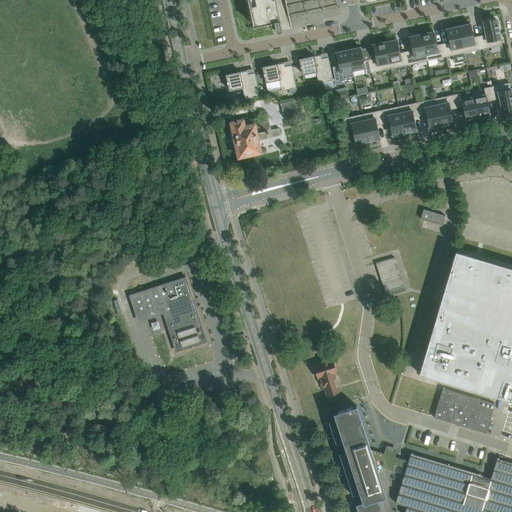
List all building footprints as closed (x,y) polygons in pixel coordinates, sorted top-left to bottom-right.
[(248,0),(254,26),(274,22),(276,32),(282,31),(280,21),(275,0),(248,0)] [(486,34),(479,36),(482,49),(501,45),(498,32),(499,31),(498,25),(497,26),(495,18),(483,21),(486,34)] [(470,24),(458,26),(464,53),(482,49),(479,36),(473,37),(470,24)] [(449,42),(443,44),(445,57),(464,53),(458,26),(446,29),(449,42)] [(433,32),(421,34),(427,61),(445,57),(443,44),(436,45),(433,32)] [(412,50),(406,52),(408,65),(427,61),(421,34),(409,37),(412,50)] [(397,40),(384,42),(390,69),(408,65),(406,52),(399,53),(397,40)] [(375,58),(369,60),(372,73),(390,69),(384,42),(372,45),(375,58)] [(360,48),(348,50),(352,70),(353,70),(364,68),(365,74),(372,73),(369,60),(363,61),(360,48)] [(352,70),(348,50),(336,53),(339,66),(332,67),(335,81),(354,77),(353,70),(352,70)] [(315,56),(314,56),(300,59),(301,66),(300,66),(301,68),(302,68),(303,74),(316,71),(319,83),(333,80),(328,57),(321,59),(321,55),(315,56)] [(278,64),(277,64),(263,67),(264,74),(263,74),(264,76),(265,76),(266,82),(279,79),(282,91),(296,88),(291,65),(285,67),(284,63),(278,64)] [(241,72),(240,72),(226,75),(228,82),(227,82),(227,84),(228,83),(229,90),(242,87),(245,99),(259,96),(255,73),(248,75),(247,71),(241,72)] [(490,87),(493,100),(499,99),(502,112),(511,109),(511,96),(509,83),(490,87)] [(485,94),(473,97),(478,118),(478,117),(490,115),(487,101),(493,100),(490,87),(484,88),(485,94)] [(460,93),(453,95),(456,108),(463,107),(465,120),(477,117),(477,118),(478,118),(473,97),(461,100),(460,93)] [(435,99),(436,105),(441,125),(453,123),(450,109),(456,108),(453,95),(435,99)] [(423,101),(417,103),(420,116),(426,115),(429,128),(440,125),(441,125),(436,105),(424,107),(423,101)] [(417,103),(398,106),(404,133),(416,130),(413,117),(420,116),(417,103)] [(398,106),(380,110),(383,124),(389,122),(392,136),(404,133),(398,106)] [(380,110),(362,114),(367,141),(368,141),(379,138),(377,125),(383,124),(380,110)] [(367,141),(362,114),(343,118),(346,132),(352,130),(355,144),(367,141)] [(246,118),(240,119),(233,121),(233,122),(231,123),(239,157),(258,152),(256,143),(258,143),(257,140),(280,135),(279,128),(270,130),(268,121),(248,126),(246,118)] [(420,219),(442,225),(445,216),(424,209),(423,209),(420,219)] [(511,401),(511,268),(455,251),(419,374),(511,401)] [(394,258),(385,261),(375,264),(385,295),(404,289),(394,258)] [(153,317),(164,313),(166,313),(172,331),(170,332),(176,349),(205,340),(199,323),(198,323),(195,315),(192,306),(194,305),(193,302),(191,302),(189,298),(190,298),(190,297),(191,297),(191,298),(192,297),(189,288),(190,288),(189,286),(188,286),(185,277),(171,282),(172,282),(172,284),(167,286),(158,289),(150,292),(150,291),(150,292),(141,294),(133,297),(132,297),(133,297),(131,298),(132,302),(134,301),(140,319),(140,318),(148,316),(152,314),(153,317)] [(319,377),(333,373),(336,372),(332,358),(321,361),(321,364),(313,366),(314,368),(313,369),(315,375),(316,376),(317,378),(319,377)] [(333,373),(319,377),(322,386),(324,386),(328,396),(330,395),(331,396),(337,394),(337,393),(339,392),(333,373)] [(434,417),(486,433),(495,404),(442,388),(434,417)] [(382,511),(378,499),(386,496),(373,458),(371,450),(356,405),(333,413),(335,420),(329,422),(336,444),(342,442),(346,451),(339,454),(352,496),(359,494),(362,503),(355,505),(357,511),(382,511)] [(397,458),(393,456),(394,450),(388,448),(386,454),(371,450),(373,458),(384,462),(382,467),(392,470),(394,465),(405,469),(395,503),(407,507),(405,511),(511,511),(511,463),(496,459),(494,465),(490,478),(410,454),(408,461),(403,459),(401,459),(397,458)]
